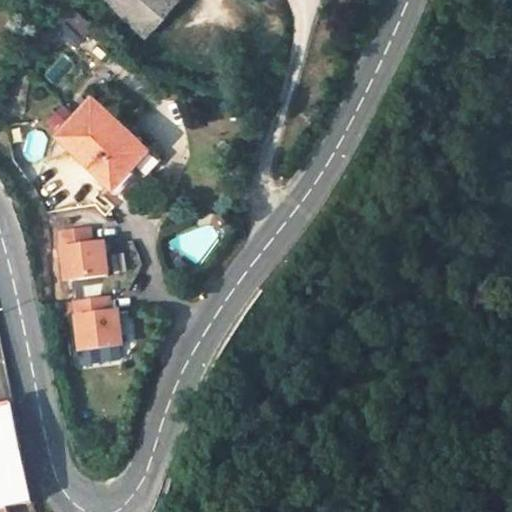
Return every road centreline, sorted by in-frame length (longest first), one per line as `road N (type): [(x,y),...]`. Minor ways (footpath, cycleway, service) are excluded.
road 1 (tertiary): [(117,511),(136,493),(184,368),(354,119),(409,0)]
road 2 (tertiary): [(0,222),(48,453),(64,491),(86,511)]
